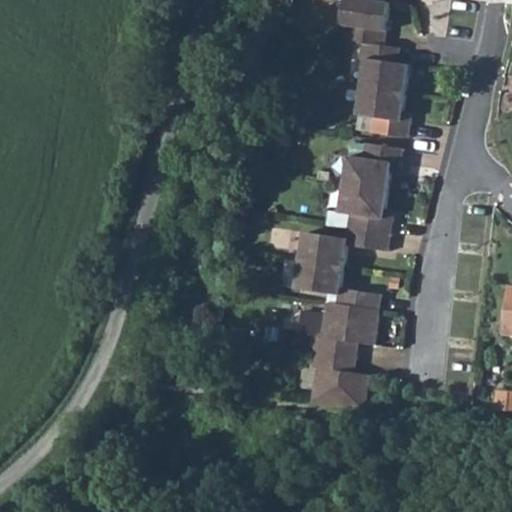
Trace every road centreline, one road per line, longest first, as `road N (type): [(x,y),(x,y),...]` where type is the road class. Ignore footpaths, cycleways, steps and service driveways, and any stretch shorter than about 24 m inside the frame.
road 1 (unclassified): [(0,486),(46,444),(98,366),(211,0)]
road 2 (residential): [(469,155),(442,274),(436,362)]
road 3 (residential): [(500,0),(469,155)]
